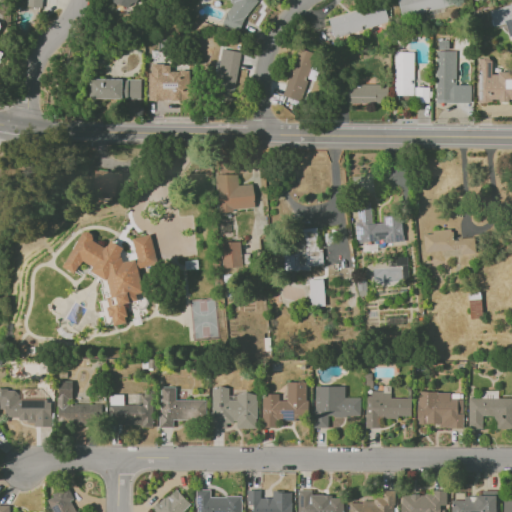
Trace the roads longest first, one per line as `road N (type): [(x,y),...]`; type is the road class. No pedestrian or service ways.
road 1 (residential): [(511,456),(50,461),(25,472)]
road 2 (tertiary): [(83,129),(511,134)]
road 3 (residential): [(25,129),(40,48),(81,0)]
road 4 (residential): [(262,131),(267,49),(305,0)]
